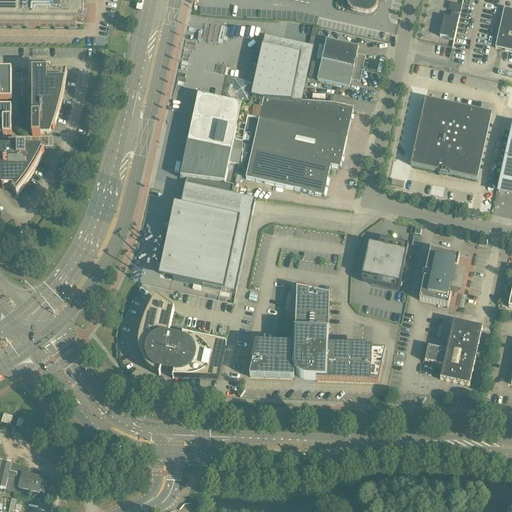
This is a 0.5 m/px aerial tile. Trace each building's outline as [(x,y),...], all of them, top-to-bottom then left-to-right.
[(0,0),(0,27),(76,28),(76,23),(78,23),(81,23),(81,16),(81,11),(81,4),(76,4),(76,0),(0,0)] [(348,0),(349,1),(348,2),(349,4),(349,5),(349,6),(349,7),(350,8),(351,9),(352,10),(353,11),(354,12),(355,13),(356,13),(357,13),(364,15),(365,15),(366,15),(368,15),(369,15),(370,15),(371,14),(372,13),(373,13),(374,12),(375,11),(375,10),(376,9),(377,8),(377,7),(378,0),(348,0)] [(511,10),(504,9),(495,49),(511,52),(511,10)] [(444,18),(439,37),(449,40),(449,41),(453,42),(454,42),(460,13),(452,11),(450,20),(444,18)] [(245,40),(243,51),(251,53),(253,42),(245,40)] [(322,61),(363,71),(365,58),(357,56),(359,48),(326,41),(322,61)] [(205,73),(238,76),(240,59),(235,59),(236,46),(230,46),(229,56),(219,55),(219,49),(207,48),(205,73)] [(251,99),(264,101),(292,103),(302,56),(265,48),(262,48),(251,99)] [(351,81),(360,83),(363,71),(322,61),(317,82),(349,89),(351,81)] [(0,100),(12,101),(12,71),(0,70),(0,100)] [(67,71),(32,71),(32,138),(40,137),(41,133),(50,133),(50,131),(53,132),(57,121),(58,114),(60,109),(62,100),(65,87),(67,71)] [(173,228),(163,276),(174,278),(173,281),(202,287),(202,288),(236,295),(254,211),(256,202),(244,199),(232,197),(234,186),(225,184),(229,163),(239,165),(243,144),(234,142),(242,106),(229,103),(198,97),(188,144),(187,150),(180,179),(187,180),(185,190),(185,191),(182,207),(175,206),(170,227),(173,228)] [(449,175),(477,181),(492,115),(425,100),(411,167),(438,173),(438,172),(440,172),(439,174),(448,176),(448,174),(449,174),(449,175)] [(264,101),(261,112),(259,120),(347,140),(354,110),(334,106),(333,106),(292,103),(264,101)] [(0,134),(3,135),(3,137),(11,137),(12,109),(0,108),(0,134)] [(259,122),(259,120),(261,112),(255,110),(253,121),(259,122)] [(259,120),(259,122),(246,180),(301,193),(324,198),(331,168),(340,170),(347,140),(259,120)] [(511,127),(511,128),(497,191),(511,193),(511,127)] [(44,153),(32,153),(32,151),(26,151),(26,149),(17,149),(17,151),(12,151),(12,153),(2,153),(2,190),(11,190),(17,197),(20,193),(23,188),(27,183),(31,177),(34,173),(38,166),(42,158),(44,153)] [(391,186),(403,188),(404,183),(392,180),(391,186)] [(361,280),(361,281),(362,282),(362,283),(363,283),(363,284),(364,284),(365,284),(370,286),(399,292),(409,246),(386,241),(381,240),(378,249),(369,247),(370,245),(369,245),(362,276),(361,279),(361,280)] [(419,301),(448,308),(451,296),(449,296),(450,291),(454,292),(458,274),(454,273),(455,269),(457,269),(459,257),(430,251),(425,273),(429,274),(428,280),(424,279),(419,301)] [(295,347),(294,347),(257,346),(253,361),(254,361),(250,378),(294,379),(294,371),(296,371),(300,378),(308,380),(317,380),(317,381),(378,384),(382,368),(381,368),(385,352),(327,350),(329,297),(314,293),(298,290),(295,347)] [(168,336),(174,311),(153,307),(152,310),(150,314),(148,317),(147,321),(145,326),(142,333),(142,336),(141,340),(141,342),(141,344),(141,347),(141,349),(141,352),(142,354),(143,357),(144,359),(145,361),(146,363),(148,365),(149,366),(151,368),(153,370),(156,371),(158,373),(160,374),(161,370),(174,373),(173,377),(218,378),(226,345),(182,335),(181,339),(168,336)] [(428,347),(424,363),(443,367),(440,381),(469,387),(482,330),(453,323),(447,351),(428,347)] [(2,423),(9,426),(10,426),(13,417),(10,417),(4,415),(2,420),(1,423),(2,423)] [(0,490),(5,491),(11,465),(5,463),(5,464),(0,463),(0,490)] [(19,466),(11,465),(5,491),(5,492),(26,497),(27,492),(39,494),(42,481),(26,477),(28,470),(23,469),(19,468),(19,466)]
